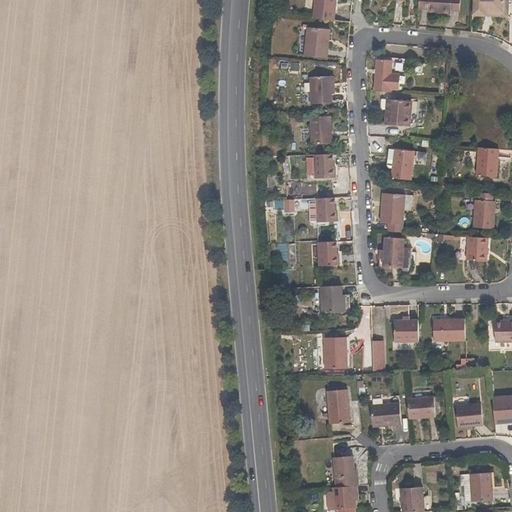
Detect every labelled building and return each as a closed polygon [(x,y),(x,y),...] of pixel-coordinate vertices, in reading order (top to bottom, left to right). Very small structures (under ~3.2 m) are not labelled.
[(314,0),(313,19),(335,21),(337,0),(314,0)] [(418,0),(418,7),(427,8),(426,11),(435,11),(435,10),(442,10),(442,12),(450,12),(451,10),(459,11),(459,0),(418,0)] [(473,0),(472,14),(485,15),(486,10),(505,12),(505,0),(473,0)] [(486,10),(485,15),(507,17),(508,0),(505,0),(505,12),(486,10)] [(327,59),(331,30),(307,27),(304,56),(327,59)] [(400,74),(390,73),(391,61),(383,60),(376,60),(374,91),(389,92),(389,88),(399,89),(400,74)] [(289,63),(289,65),(283,65),(283,70),(300,71),(300,63),(289,63)] [(335,93),(334,76),(310,77),(311,103),(333,102),(332,93),(335,93)] [(414,127),(415,118),(416,98),(387,96),(385,125),(414,127)] [(333,144),(331,116),(310,117),(311,145),(333,144)] [(476,174),(496,176),(498,149),(478,148),(476,174)] [(392,177),(392,178),(412,180),(416,151),(395,149),(395,150),(394,160),(393,168),(392,171),(392,177)] [(335,166),(333,167),(333,163),(333,154),(314,155),(314,158),(307,158),(308,175),(315,175),(315,178),(336,178),(335,166)] [(434,156),(432,166),(439,167),(441,157),(434,156)] [(492,193),(478,192),(478,200),(492,201),(492,193)] [(387,231),(403,233),(406,195),(385,193),(385,205),(381,205),(380,223),(387,224),(387,231)] [(316,198),(316,202),(309,202),(310,220),(318,219),(318,223),(338,221),(337,211),(335,211),(335,208),(335,197),(316,198)] [(276,210),(275,200),(264,200),(265,210),(276,210)] [(284,200),(285,212),(296,212),(295,200),(284,200)] [(495,201),(492,201),(478,200),(474,200),(473,228),(493,229),(495,201)] [(428,234),(428,239),(431,239),(433,241),(433,243),(438,243),(438,235),(428,234)] [(383,259),(382,266),(401,267),(411,268),(413,248),(405,248),(405,239),(384,237),(383,251),(383,259)] [(487,238),(468,237),(466,260),(485,261),(487,238)] [(317,242),(319,266),(340,265),(339,255),(337,255),(337,253),(336,241),(317,242)] [(320,287),(322,314),(346,312),(346,304),(343,304),(343,295),(342,286),(320,287)] [(466,342),(465,318),(433,319),(434,343),(466,342)] [(419,342),(418,319),(394,320),(395,343),(419,342)] [(503,320),(495,321),(495,342),(511,341),(511,320),(510,320),(510,323),(503,323),(503,320)] [(348,352),(347,338),(324,339),(325,369),(345,368),(344,352),(348,352)] [(384,341),(373,341),(373,373),(385,373),(384,341)] [(351,423),(349,390),(327,391),(329,424),(351,423)] [(511,420),(511,396),(492,398),(494,425),(503,424),(502,421),(511,420)] [(435,417),(433,397),(407,399),(409,420),(435,417)] [(473,425),(483,425),(481,403),(456,405),(458,427),(473,425)] [(373,427),(401,425),(399,404),(371,406),(373,427)] [(353,457),(333,458),(336,488),(356,486),(354,470),(353,457)] [(470,474),(472,502),(494,501),(492,473),(470,474)] [(336,488),(334,488),(335,500),(336,509),(339,509),(339,511),(356,511),(356,508),(357,507),(355,494),(359,494),(358,486),(356,486),(336,488)] [(402,511),(422,511),(432,511),(431,497),(424,497),(423,487),(401,489),(402,511)] [(457,494),(451,494),(452,509),(452,511),(458,511),(459,511),(458,505),(457,494)]
